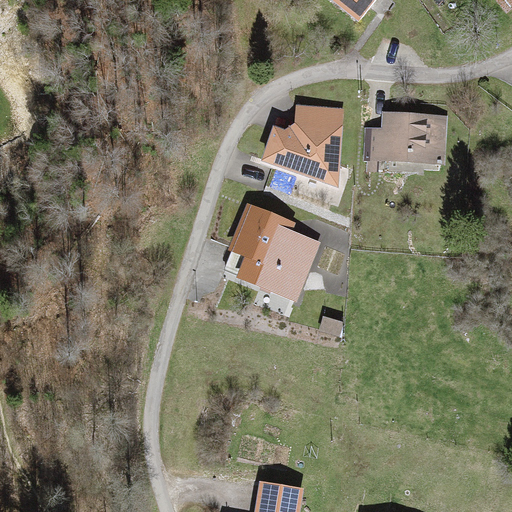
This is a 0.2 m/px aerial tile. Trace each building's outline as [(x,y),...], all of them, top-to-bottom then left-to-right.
[(333,0),(361,21),(377,0),(333,0)] [(511,0),(498,0),(508,13),(511,9),(511,0)] [(336,193),(339,116),(294,112),(292,130),(282,137),(268,133),(258,170),(336,193)] [(360,132),(360,160),(444,159),(443,117),(379,117),(379,132),(360,132)] [(233,276),(291,300),(315,244),(274,227),(276,222),(244,208),(228,246),(243,253),(233,276)] [(312,458),(292,459),(293,470),(313,468),(312,458)] [(309,511),(312,500),(260,490),(255,511),(309,511)]
